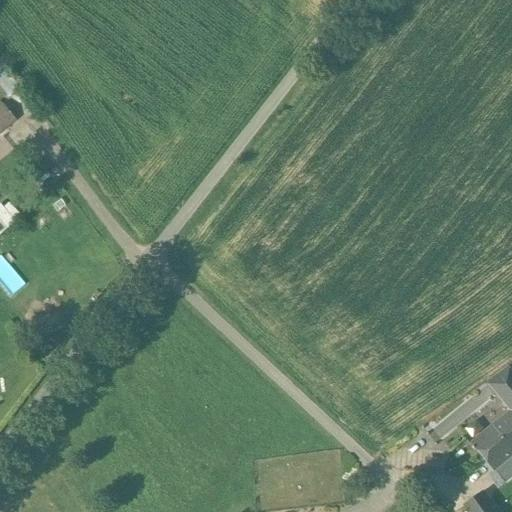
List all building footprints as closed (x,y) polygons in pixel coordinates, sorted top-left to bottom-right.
[(0,103),(0,132),(16,119),(2,102),(0,103)] [(4,255),(0,257),(0,276),(10,293),(23,284),(4,255)] [(511,371),(509,367),(487,382),(504,403),(506,402),(511,397),(511,371)] [(511,397),(506,402),(511,409),(511,410),(472,443),(482,454),(502,438),(503,440),(511,433),(511,397)] [(511,433),(503,440),(502,438),(482,454),(495,471),(499,468),(511,457),(511,433)] [(511,457),(499,468),(506,477),(511,472),(511,457)] [(496,511),(483,493),(465,506),(469,511),(496,511)]
